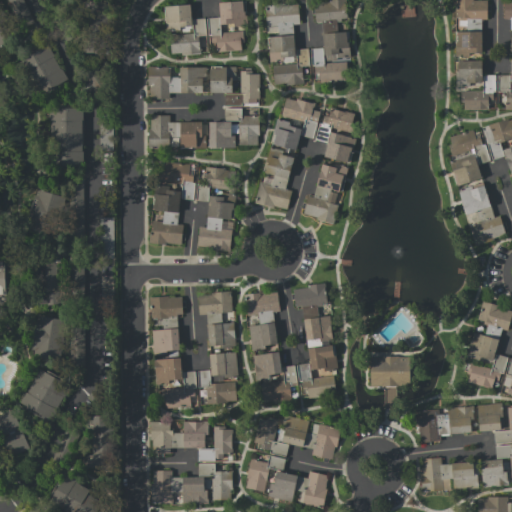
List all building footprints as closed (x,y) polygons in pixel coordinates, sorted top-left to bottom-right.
[(347,81),(345,60),(350,59),(347,32),(336,33),(335,21),(347,20),(344,0),(334,0),(312,2),(314,23),(320,23),(323,47),(310,49),(312,74),(319,74),(319,83),(347,81)] [(485,0),(454,0),(455,25),(463,25),(463,32),(454,32),(455,56),(481,56),(481,19),(486,19),(485,0)] [(511,0),(502,0),(502,19),(511,19),(511,27),(511,0)] [(218,2),(219,17),(209,18),(211,52),(242,51),(241,31),(220,32),(219,26),(245,24),(244,1),(218,2)] [(163,6),(165,31),(192,29),(192,34),(169,35),(170,55),(199,53),(198,36),(205,35),(204,18),(190,19),(190,4),(163,6)] [(297,4),(264,6),(266,26),(277,26),(278,36),(267,37),(268,63),(295,61),(293,25),(299,24),(297,4)] [(0,45),(15,37),(0,10),(0,45)] [(83,53),(101,53),(102,41),(83,41),(83,53)] [(22,59),(42,95),(67,80),(47,45),(22,59)] [(272,65),(273,85),(302,83),(301,66),(308,65),(307,49),(296,49),(297,64),(272,65)] [(481,61),(455,61),(455,86),(481,85),(481,61)] [(205,67),(179,67),(179,77),(168,77),(168,67),(147,67),(148,99),(168,99),(168,93),(202,93),(202,82),(205,81),(205,67)] [(209,68),(210,93),(233,92),(233,67),(209,68)] [(224,105),(258,104),(258,72),(239,72),(239,93),(223,93),(224,105)] [(461,110),(487,110),(487,99),(494,99),(494,75),(482,75),(482,91),(461,91),(461,110)] [(509,75),(497,75),(497,92),(504,92),(505,110),(511,109),(511,89),(509,89),(509,75)] [(271,145),(295,150),(299,136),(312,139),(319,112),(312,110),(313,104),(285,97),(280,116),(303,121),(302,127),(276,121),(271,145)] [(326,143),(330,128),(350,133),(354,114),(322,107),(315,140),(326,143)] [(82,108),(51,108),(51,165),(82,165),(82,108)] [(208,122),(208,148),(233,148),(232,122),(237,122),(238,145),(258,145),(257,116),(241,116),(240,108),(223,108),(223,122),(208,122)] [(149,149),(168,149),(168,138),(179,138),(180,148),(205,148),(204,134),(201,134),(201,122),(169,122),(169,115),(148,115),(149,149)] [(511,118),(480,127),(480,129),(447,137),(452,158),(448,159),(455,186),(481,179),(477,164),(504,157),(508,170),(511,169),(511,145),(501,148),(499,142),(511,138),(511,118)] [(327,135),(324,159),(350,163),(354,139),(327,135)] [(293,155),(268,150),(263,175),(261,174),(255,203),(286,210),(291,190),(286,189),(293,155)] [(182,183),(180,199),(191,200),(195,164),(162,161),(160,181),(182,183)] [(345,168),(320,162),(313,196),(307,195),(302,216),(333,223),(337,204),(338,204),(345,168)] [(195,184),(195,201),(207,201),(208,187),(232,189),(233,169),(204,168),(204,184),(195,184)] [(473,245),(505,236),(499,215),(492,217),(483,183),(457,190),(473,245)] [(179,191),(168,190),(168,186),(154,185),(152,210),(162,211),(161,222),(151,221),(149,243),(180,246),(182,225),(177,224),(179,191)] [(28,230),(55,235),(63,195),(36,190),(28,230)] [(229,250),(234,194),(220,193),(219,196),(208,195),(205,227),(198,226),(196,247),(229,250)] [(113,218),(100,218),(99,258),(113,258),(113,218)] [(57,263),(61,263),(60,254),(34,256),(38,305),(60,304),(57,263)] [(328,315),(317,317),(316,305),(326,304),(324,284),(292,288),(294,307),(301,306),(306,346),(332,343),(328,315)] [(250,349),(276,346),(272,312),(279,312),(276,291),(245,295),(247,315),(257,314),(258,325),(248,326),(250,349)] [(206,314),(208,348),(234,347),(233,323),(221,323),(220,313),(231,312),(230,292),(197,294),(198,315),(206,314)] [(148,297),(149,319),(162,319),(163,330),(151,330),(152,356),(178,355),(176,315),(182,315),(181,296),(148,297)] [(511,309),(481,302),(477,321),(486,323),(483,335),(472,332),(466,357),(492,362),(491,368),(469,364),(465,382),(496,389),(503,356),(494,354),(500,329),(507,330),(511,309)] [(31,356),(60,360),(65,319),(39,316),(35,345),(32,345),(31,356)] [(336,369),(334,345),(307,348),(309,371),(336,369)] [(252,356),(255,379),(281,375),(278,352),(252,356)] [(210,353),(210,380),(236,379),(235,353),(210,353)] [(369,386),(409,387),(409,357),(369,356),(369,386)] [(180,358),(153,359),(154,385),(181,384),(180,358)] [(333,376),(310,378),(308,363),(297,364),(300,397),(334,394),(333,376)] [(296,385),(294,365),(281,367),(283,381),(263,383),(265,403),(290,400),(288,386),(296,385)] [(53,419),(68,382),(35,369),(21,406),(53,419)] [(235,382),(209,383),(209,370),(198,370),(199,403),(235,402),(235,382)] [(164,408),(189,407),(189,395),(195,395),(194,371),(182,371),(183,388),(163,389),(164,408)] [(395,407),(394,387),(383,388),(384,408),(395,407)] [(478,431),(501,430),(500,404),(477,405),(478,431)] [(472,432),(470,406),(447,408),(447,414),(438,415),(438,410),(417,411),(419,442),(440,441),(440,434),(472,432)] [(493,431),(493,442),(511,441),(511,406),(507,407),(508,430),(493,431)] [(0,435),(10,456),(30,447),(12,409),(0,414),(0,435)] [(338,428),(312,424),(311,433),(306,432),(308,420),(280,415),(279,420),(259,417),(255,445),(270,447),(269,453),(285,456),(287,444),(311,448),(310,456),(333,460),(338,428)] [(86,468),(111,468),(111,416),(89,416),(89,455),(86,455),(86,468)] [(206,448),(206,422),(182,422),(182,433),(170,433),(170,422),(151,422),(151,453),(168,454),(169,448),(206,448)] [(197,449),(197,460),(223,460),(223,454),(231,454),(231,427),(212,428),(213,448),(197,449)] [(511,451),(511,452),(511,445),(494,446),(495,458),(511,457),(511,465),(511,476),(511,451)] [(263,491),(267,468),(282,471),(284,459),(267,456),(266,462),(249,459),(244,488),(263,491)] [(475,488),(474,462),(440,464),(440,458),(420,459),(421,491),(451,490),(475,488)] [(482,487),(505,485),(503,459),(480,461),(482,487)] [(211,500),(231,500),(230,471),(214,471),(214,463),(197,464),(197,476),(211,476),(211,500)] [(151,504),(171,503),(171,493),(182,493),(182,504),(206,504),(206,485),(204,485),(204,477),(171,477),(171,470),(150,471),(151,504)] [(268,497),(291,501),(293,491),(303,493),(301,504),(322,508),(328,475),(308,472),(306,477),(273,471),(268,497)] [(96,511),(104,500),(63,475),(48,500),(67,511),(96,511)] [(477,511),(508,511),(508,497),(477,498),(477,511)]
